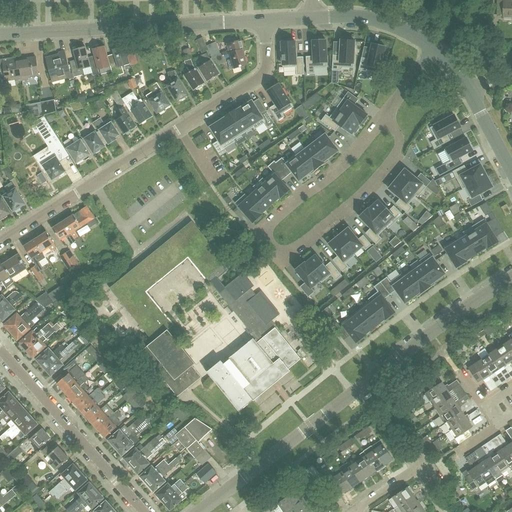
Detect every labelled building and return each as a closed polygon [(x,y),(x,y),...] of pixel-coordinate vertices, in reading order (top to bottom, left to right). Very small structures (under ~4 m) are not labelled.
[(511,1),(509,1),(509,0),(496,0),(496,15),(503,15),(502,17),(511,17),(511,1)] [(202,53),(208,50),(206,47),(203,38),(196,41),(202,53)] [(327,67),(326,40),(323,40),(323,38),(315,38),(315,40),(312,41),(313,56),(306,57),(307,74),(315,74),(314,68),(327,67)] [(332,64),(332,71),(339,71),(340,71),(340,67),(353,68),(354,41),(351,41),(352,38),(342,38),(342,40),(341,40),(341,42),(340,56),(333,55),(333,56),(332,64)] [(228,61),(230,69),(246,65),(243,52),(244,51),(241,41),(227,45),(229,51),(221,53),(223,59),(231,57),(232,59),(228,61)] [(206,47),(208,50),(211,56),(220,52),(216,42),(207,46),(206,47)] [(296,67),(296,75),(304,75),(303,57),(296,57),(295,42),(281,42),(282,50),(280,50),(280,57),(282,57),(283,67),(296,67)] [(367,71),(379,73),(382,62),(384,62),(386,54),(384,54),(385,47),(372,44),(368,59),(361,57),(358,70),(366,72),(367,71)] [(113,54),(107,56),(110,66),(113,76),(124,73),(122,65),(129,63),(124,45),(112,49),(113,54)] [(94,56),(88,57),(92,74),(93,76),(99,74),(98,69),(110,66),(107,56),(104,46),(92,50),(94,56)] [(75,60),(69,62),(72,71),(73,78),(83,75),(84,76),(92,74),(88,57),(85,47),(72,51),(75,60)] [(193,58),(189,48),(183,50),(186,60),(193,58)] [(73,78),(72,71),(70,72),(64,51),(58,53),(59,56),(56,57),(55,55),(46,58),(47,62),(46,63),(52,83),(68,78),(69,79),(73,78)] [(205,64),(199,68),(208,81),(218,74),(211,63),(212,63),(210,59),(207,53),(201,56),(204,61),(205,64)] [(18,59),(22,78),(22,81),(29,80),(28,77),(38,76),(35,56),(18,59)] [(6,81),(16,79),(16,82),(22,81),(22,78),(18,59),(12,60),(3,61),(4,72),(0,72),(0,86),(6,85),(6,81)] [(202,85),(204,84),(195,71),(196,70),(193,65),(191,60),(184,62),(187,69),(189,73),(184,76),(188,82),(189,81),(194,90),(196,89),(198,89),(202,87),(202,85)] [(171,93),(172,92),(177,101),(178,100),(181,101),(185,99),(185,96),(187,95),(178,81),(179,81),(175,76),(174,71),(168,73),(169,79),(172,83),(167,87),(171,93)] [(128,81),(131,89),(137,87),(134,79),(128,81)] [(163,109),(170,105),(162,93),(162,92),(157,83),(150,88),(153,93),(146,97),(157,114),(159,112),(160,114),(164,111),(163,109)] [(269,108),(277,121),(284,117),(282,114),(293,107),(279,84),(267,91),(275,104),(269,108)] [(119,107),(125,104),(122,99),(117,91),(111,95),(119,107)] [(366,116),(367,115),(354,105),(358,100),(348,92),(336,108),(359,124),(360,124),(361,123),(363,124),(368,118),(366,116)] [(85,93),(79,95),(81,103),(87,101),(85,93)] [(130,112),(132,111),(140,124),(141,124),(143,124),(146,123),(145,121),(152,117),(141,100),(139,101),(136,97),(125,104),(130,112)] [(93,101),(98,109),(99,110),(104,107),(99,99),(93,101)] [(53,100),(47,102),(49,114),(50,113),(55,112),(53,100)] [(252,101),(241,108),(253,127),(254,129),(265,123),(268,127),(274,123),(266,110),(260,114),(252,101)] [(46,115),(49,114),(47,102),(41,103),(42,108),(28,110),(30,118),(43,116),(46,115)] [(135,127),(127,114),(123,108),(116,112),(120,118),(115,121),(124,135),(125,134),(126,135),(130,132),(129,131),(135,127)] [(253,127),(241,108),(238,110),(237,108),(230,112),(243,134),(253,127)] [(335,131),(339,126),(351,134),(353,132),(355,134),(360,127),(358,126),(359,124),(336,108),(329,117),(326,114),(321,121),(335,131)] [(230,112),(223,117),(224,118),(221,120),(233,140),(234,140),(243,134),(230,112)] [(50,113),(49,114),(46,115),(49,123),(54,121),(52,115),(51,115),(50,113)] [(450,141),(447,134),(460,127),(454,115),(447,119),(446,117),(440,120),(441,122),(430,128),(436,139),(431,142),(434,149),(450,141)] [(43,116),(33,123),(34,125),(39,132),(49,149),(52,154),(40,161),(43,166),(44,167),(42,168),(44,171),(46,170),(47,173),(52,180),(59,176),(61,177),(64,175),(64,173),(65,172),(59,162),(69,156),(43,116)] [(98,132),(100,131),(108,145),(116,140),(115,138),(119,135),(109,120),(103,123),(100,118),(92,123),(98,132)] [(235,142),(234,140),(233,140),(221,120),(210,127),(219,140),(213,144),(221,156),(226,153),(224,149),(235,142)] [(303,125),(293,132),(296,136),(306,129),(303,125)] [(88,133),(83,136),(85,139),(84,139),(94,154),(95,153),(97,154),(100,152),(99,150),(104,147),(93,130),(88,133)] [(204,133),(194,139),(198,146),(208,139),(204,133)] [(315,142),(328,158),(338,151),(325,134),(315,142)] [(462,164),(459,157),(473,150),(466,138),(444,150),(450,161),(435,169),(439,176),(462,164)] [(63,143),(64,145),(76,164),(83,159),(84,161),(85,161),(89,159),(89,158),(88,156),(90,155),(81,141),(73,146),(69,139),(63,143)] [(326,162),(325,161),(328,158),(315,142),(306,149),(319,167),(326,162)] [(295,154),(309,173),(312,171),(313,172),(319,167),(306,149),(305,147),(295,154)] [(282,158),(276,163),(287,177),(292,172),(299,181),(309,173),(295,154),(285,162),(282,158)] [(264,180),(279,197),(280,197),(281,198),(289,190),(282,181),(287,177),(276,163),(274,161),(268,167),(273,172),(264,180)] [(486,176),(480,165),(467,172),(464,165),(453,171),(462,189),(464,188),(486,176)] [(3,169),(10,180),(15,177),(8,166),(3,169)] [(421,173),(416,179),(405,169),(397,179),(416,195),(416,196),(418,197),(431,181),(421,173)] [(483,200),(479,194),(492,187),(491,184),(492,183),(489,177),(487,178),(486,176),(464,188),(469,198),(467,199),(471,206),(483,200)] [(256,190),(270,205),(279,197),(264,180),(263,178),(253,187),(256,190)] [(440,178),(435,181),(438,187),(444,184),(440,178)] [(416,195),(397,179),(389,189),(400,198),(395,204),(407,213),(412,207),(409,204),(416,196),(416,195)] [(9,193),(3,196),(12,212),(13,211),(16,213),(18,212),(18,208),(25,204),(11,183),(5,186),(9,193)] [(261,213),(270,205),(256,190),(248,198),(261,213)] [(248,198),(245,194),(235,203),(253,223),(262,215),(261,214),(261,213),(248,198)] [(0,218),(1,221),(7,217),(6,215),(9,213),(0,199),(0,218)] [(394,206),(388,211),(378,200),(369,209),(387,227),(386,227),(388,229),(403,215),(394,206)] [(501,207),(505,216),(511,213),(506,204),(501,207)] [(73,215),(62,222),(75,242),(78,248),(83,245),(74,231),(87,223),(89,228),(96,223),(93,219),(86,207),(79,211),(79,212),(73,216),(73,215)] [(387,227),(369,209),(368,208),(359,217),(370,228),(365,233),(376,244),(382,239),(378,235),(386,227),(387,227)] [(407,217),(403,221),(407,225),(412,221),(407,217)] [(473,226),(487,247),(488,248),(498,242),(484,219),(473,226)] [(75,242),(62,222),(51,228),(59,241),(65,237),(70,245),(75,242)] [(233,298),(225,288),(217,279),(228,270),(191,224),(138,268),(152,285),(187,256),(226,303),(233,298)] [(477,254),(487,247),(473,226),(463,232),(465,236),(466,236),(477,254)] [(353,254),(353,253),(362,246),(365,250),(371,245),(363,235),(357,240),(348,228),(338,236),(353,254)] [(46,232),(33,240),(41,252),(42,251),(46,257),(52,253),(56,255),(58,252),(46,232)] [(355,255),(353,253),(353,254),(338,236),(329,244),(338,255),(332,260),(342,272),(348,267),(345,263),(355,255)] [(455,242),(466,260),(477,254),(466,236),(465,236),(456,242),(455,242)] [(42,254),(41,252),(33,240),(23,246),(32,260),(33,260),(36,265),(35,265),(39,272),(43,270),(39,262),(45,258),(42,254)] [(466,260),(455,242),(456,242),(455,240),(443,247),(456,268),(466,261),(466,260)] [(397,250),(400,254),(405,250),(402,246),(397,250)] [(68,250),(63,254),(73,269),(78,266),(68,250)] [(419,261),(422,265),(435,281),(445,274),(430,253),(419,261)] [(0,261),(0,279),(2,282),(6,289),(14,281),(11,277),(25,269),(21,263),(22,262),(17,254),(2,264),(0,261)] [(73,269),(63,254),(59,257),(69,272),(73,269)] [(330,262),(325,266),(315,255),(306,263),(320,281),(321,283),(331,275),(335,281),(342,276),(330,262)] [(304,262),(295,270),(305,282),(300,287),(308,297),(314,292),(311,288),(320,281),(306,263),(305,263),(304,262)] [(35,265),(30,269),(38,282),(44,279),(39,272),(35,265)] [(422,265),(413,271),(413,272),(426,290),(432,285),(431,284),(434,282),(435,281),(422,265)] [(127,306),(144,292),(152,285),(138,268),(113,288),(127,306)] [(413,272),(413,271),(412,269),(402,276),(401,277),(415,295),(418,293),(419,295),(426,290),(413,272)] [(244,273),(225,288),(233,298),(226,303),(257,342),(253,338),(229,358),(230,359),(224,364),(221,360),(207,372),(239,411),(253,400),(253,401),(290,371),(288,369),(301,359),(275,327),(274,328),(270,322),(279,314),(260,291),(256,295),(251,289),(254,286),(244,273)] [(387,277),(380,282),(390,294),(396,290),(405,303),(415,295),(401,277),(402,276),(400,275),(390,282),(387,277)] [(338,286),(342,290),(348,285),(345,281),(338,286)] [(378,292),(368,299),(369,301),(370,301),(384,319),(385,319),(385,320),(395,312),(384,299),(390,294),(380,282),(374,287),(378,292)] [(19,293),(13,298),(0,309),(0,318),(3,321),(7,317),(15,310),(12,306),(25,294),(22,291),(19,293)] [(0,309),(13,298),(19,293),(17,291),(14,291),(12,292),(5,299),(2,295),(0,296),(0,309)] [(155,340),(167,330),(172,326),(144,292),(127,306),(155,340)] [(370,301),(369,301),(360,308),(375,327),(384,319),(370,301)] [(17,314),(9,321),(4,325),(11,332),(31,315),(40,306),(37,302),(27,311),(19,318),(17,314)] [(31,315),(11,332),(17,340),(22,336),(34,325),(31,321),(44,310),(41,306),(40,306),(31,315)] [(351,316),(365,334),(375,327),(360,308),(351,316)] [(93,319),(107,336),(111,333),(97,316),(93,319)] [(365,334),(351,316),(341,323),(356,343),(365,335),(365,334)] [(328,321),(336,331),(341,327),(333,317),(328,321)] [(37,328),(25,339),(20,343),(26,350),(51,327),(48,323),(39,331),(37,329),(37,328)] [(51,327),(26,350),(33,357),(38,353),(45,346),(42,343),(56,330),(53,326),(51,327)] [(486,326),(483,328),(488,336),(491,334),(486,326)] [(201,377),(192,366),(195,364),(167,330),(155,340),(140,351),(157,372),(158,374),(158,373),(177,397),(201,377)] [(469,340),(472,346),(478,342),(475,336),(469,340)] [(511,342),(510,340),(503,345),(511,359),(511,342)] [(48,349),(41,356),(37,360),(36,361),(40,365),(41,364),(43,367),(69,345),(65,341),(52,353),(48,349)] [(69,345),(43,367),(47,371),(46,372),(49,375),(50,375),(51,375),(55,371),(62,365),(58,361),(72,349),(69,345)] [(506,371),(509,375),(511,372),(511,370),(510,367),(511,366),(509,363),(511,361),(511,359),(503,345),(495,350),(508,370),(506,371)] [(462,351),(460,347),(459,346),(453,350),(457,355),(462,351)] [(86,351),(91,356),(96,352),(90,347),(86,351)] [(508,370),(495,350),(488,355),(498,371),(502,368),(504,371),(505,370),(506,371),(508,370)] [(488,355),(480,360),(493,380),(491,381),(493,385),(498,382),(494,377),(496,376),(494,374),(498,371),(488,355)] [(74,360),(65,368),(61,372),(65,376),(57,384),(65,393),(76,383),(80,379),(85,375),(81,371),(77,366),(78,365),(74,360)] [(490,380),(491,381),(493,380),(480,360),(467,369),(477,383),(482,379),(483,381),(487,378),(489,380),(490,380)] [(115,380),(117,378),(119,376),(111,368),(107,372),(114,381),(115,380)] [(76,383),(65,393),(66,395),(73,402),(84,392),(80,387),(89,378),(86,374),(85,375),(80,379),(76,383)] [(113,382),(115,385),(122,379),(119,376),(117,378),(115,380),(114,381),(113,382)] [(423,394),(428,402),(450,387),(452,390),(455,387),(452,383),(447,386),(446,385),(444,387),(441,382),(436,386),(432,380),(421,388),(425,393),(423,394)] [(127,385),(124,388),(128,392),(133,397),(137,393),(129,384),(127,385)] [(428,402),(434,410),(451,398),(449,394),(451,392),(450,391),(452,390),(450,387),(428,402)] [(84,392),(73,402),(78,408),(79,409),(81,411),(101,393),(97,389),(97,388),(88,396),(84,392)] [(9,392),(5,396),(0,400),(0,406),(0,407),(0,413),(16,400),(13,397),(14,396),(11,393),(10,393),(9,392)] [(101,393),(81,411),(82,413),(83,414),(89,420),(100,410),(96,405),(105,397),(104,396),(101,393)] [(142,408),(146,404),(137,393),(133,397),(142,408)] [(462,404),(466,402),(462,398),(458,401),(457,400),(454,402),(451,398),(434,410),(439,417),(460,402),(462,404)] [(7,422),(11,419),(23,408),(23,407),(22,407),(23,406),(19,402),(19,403),(16,400),(0,413),(0,420),(3,418),(7,422)] [(444,424),(461,412),(459,409),(461,407),(460,405),(462,404),(460,402),(439,417),(444,424)] [(100,410),(89,420),(97,429),(108,418),(113,415),(115,413),(107,404),(100,410)] [(170,405),(167,408),(172,414),(176,410),(170,405)] [(23,408),(11,419),(7,422),(11,427),(0,436),(0,437),(3,441),(8,436),(31,416),(28,413),(29,413),(26,409),(25,410),(23,408)] [(108,418),(97,429),(99,432),(105,438),(109,434),(116,428),(121,423),(117,419),(122,415),(121,414),(118,410),(115,413),(113,415),(108,418)] [(472,420),(476,417),(473,413),(468,416),(467,415),(464,417),(461,412),(444,424),(449,432),(470,417),(472,420)] [(109,441),(108,441),(111,445),(112,444),(115,448),(136,428),(146,419),(142,415),(127,428),(125,425),(119,430),(113,436),(108,440),(109,441)] [(31,416),(8,436),(12,439),(17,434),(21,439),(26,435),(33,428),(38,424),(36,423),(37,422),(34,419),(33,419),(31,416)] [(470,417),(449,432),(458,445),(471,436),(467,430),(472,428),(469,424),(471,422),(470,421),(472,420),(470,417)] [(194,418),(184,427),(196,440),(197,440),(198,442),(212,429),(194,418)] [(136,428),(115,448),(118,451),(117,452),(120,456),(121,455),(122,456),(124,454),(126,451),(133,445),(139,440),(136,436),(140,433),(147,426),(150,424),(146,419),(136,428)] [(180,431),(175,436),(178,440),(186,448),(186,449),(196,440),(184,427),(180,431)] [(367,427),(361,431),(364,437),(371,432),(367,427)] [(511,430),(510,428),(505,431),(511,441),(511,442),(508,445),(507,443),(506,443),(505,442),(502,443),(511,457),(511,430)] [(42,429),(37,433),(29,440),(33,444),(35,443),(40,448),(50,438),(42,429)] [(358,441),(364,437),(361,431),(355,436),(358,441)] [(175,436),(169,441),(173,445),(178,440),(175,436)] [(125,459),(124,460),(127,464),(128,463),(131,466),(159,441),(156,438),(155,437),(149,443),(143,448),(140,444),(136,448),(129,454),(124,458),(125,459)] [(159,441),(131,466),(134,469),(133,470),(136,473),(137,473),(138,473),(142,469),(149,463),(146,460),(166,442),(162,438),(159,441)] [(351,438),(344,442),(348,448),(354,444),(351,438)] [(511,457),(502,443),(505,442),(502,438),(497,441),(501,446),(499,447),(501,450),(497,453),(507,468),(511,473),(511,472),(511,457)] [(197,440),(187,449),(194,458),(195,458),(200,463),(202,466),(212,457),(205,449),(198,442),(197,440)] [(373,450),(385,466),(387,465),(387,464),(392,460),(380,441),(375,444),(377,447),(373,450)] [(342,452),(348,448),(344,442),(338,447),(342,452)] [(7,465),(14,458),(22,451),(18,446),(10,454),(3,460),(7,465)] [(371,446),(362,452),(376,472),(385,466),(373,450),(371,447),(371,446)] [(56,470),(60,467),(69,459),(67,458),(68,457),(65,453),(64,454),(58,447),(51,452),(46,447),(45,448),(41,451),(46,457),(48,455),(53,461),(50,464),(56,470)] [(502,475),(500,473),(487,453),(489,452),(487,448),(482,451),(486,456),(485,457),(486,460),(482,463),(493,478),(494,480),(502,475)] [(334,449),(328,453),(332,459),(338,455),(334,449)] [(368,477),(376,472),(362,452),(359,454),(361,458),(357,461),(368,477)] [(511,473),(507,468),(497,453),(493,455),(492,453),(490,454),(489,452),(487,453),(500,473),(502,475),(503,474),(502,473),(507,471),(509,474),(511,473)] [(325,463),(332,459),(328,453),(322,458),(325,463)] [(154,491),(158,487),(165,481),(162,477),(172,469),(179,461),(176,458),(168,465),(147,484),(150,487),(149,488),(152,491),(153,491),(154,491)] [(465,478),(464,478),(472,490),(477,487),(477,488),(485,482),(472,464),(474,462),(472,458),(467,461),(467,460),(466,461),(470,467),(472,470),(467,473),(469,475),(465,478)] [(152,466),(145,472),(140,476),(141,477),(140,478),(143,481),(144,481),(147,484),(168,465),(164,460),(154,469),(152,466)] [(349,466),(359,482),(360,483),(363,481),(362,480),(368,477),(357,461),(349,466)] [(205,484),(217,473),(208,462),(204,466),(196,473),(205,484)] [(475,463),(474,462),(472,464),(485,482),(487,486),(495,481),(494,480),(493,478),(482,463),(478,465),(476,462),(475,463)] [(360,483),(359,482),(349,466),(346,463),(338,468),(352,488),(360,483)] [(54,495),(58,492),(80,472),(77,469),(78,468),(75,464),(74,465),(73,465),(69,468),(62,475),(65,478),(49,493),(53,497),(54,495)] [(336,475),(333,477),(343,493),(344,493),(344,494),(352,488),(338,468),(334,471),(336,475)] [(83,475),(80,472),(58,492),(54,495),(58,499),(72,486),(75,490),(82,484),(87,480),(86,479),(87,478),(84,475),(83,475)] [(168,484),(161,490),(156,494),(157,495),(157,496),(159,499),(160,499),(163,502),(184,484),(180,479),(171,487),(168,484)] [(40,490),(33,482),(28,487),(35,494),(40,490)] [(71,511),(75,509),(96,490),(93,487),(94,486),(91,483),(90,484),(90,483),(78,493),(81,496),(66,510),(67,511),(71,511)] [(182,500),(186,497),(183,494),(182,493),(188,488),(184,484),(163,502),(165,504),(166,505),(165,506),(168,509),(169,509),(170,510),(175,506),(182,500)] [(394,508),(398,506),(413,496),(414,495),(408,487),(389,500),(394,508)] [(3,496),(0,498),(0,511),(1,511),(0,510),(0,508),(16,495),(12,489),(3,496)] [(75,509),(71,511),(80,511),(88,504),(92,508),(99,502),(103,498),(103,497),(100,493),(99,494),(96,490),(75,509)] [(280,502),(272,507),(275,511),(282,511),(283,511),(301,500),(295,491),(280,502)] [(32,498),(40,507),(44,504),(36,495),(32,498)] [(413,496),(397,506),(400,511),(405,511),(419,503),(418,501),(417,501),(413,496)] [(283,511),(300,511),(307,508),(301,500),(283,511)] [(108,511),(113,509),(110,505),(107,501),(106,502),(106,501),(94,511),(95,511),(108,511)] [(423,511),(424,511),(425,511),(419,503),(405,511),(423,511)]
